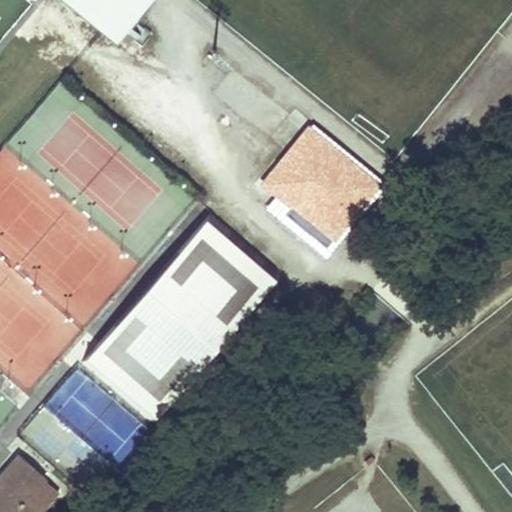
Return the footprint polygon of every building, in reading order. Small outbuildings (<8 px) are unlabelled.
[(67,0),(115,39),(147,0),(67,0)] [(318,118),(309,128),(320,138),(329,127),(318,118)] [(293,120),(280,135),(293,147),(306,132),(293,120)] [(265,182),(278,193),(291,203),(335,150),(320,138),(309,128),(306,132),(293,147),(265,182)] [(213,208),(84,361),(155,419),(282,267),(213,208)] [(0,511),(33,511),(55,489),(12,453),(0,467),(0,511)]
